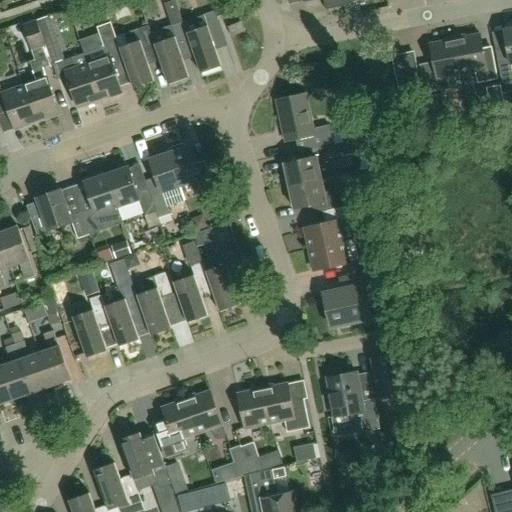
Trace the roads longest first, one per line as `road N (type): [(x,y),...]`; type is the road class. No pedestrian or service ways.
road 1 (residential): [(35,511),(103,404),(273,341),(281,331),(289,293),(236,135),(238,111)]
road 2 (residential): [(0,181),(194,107),(238,111)]
road 3 (residential): [(275,43),(506,0)]
road 4 (residential): [(511,403),(385,511)]
